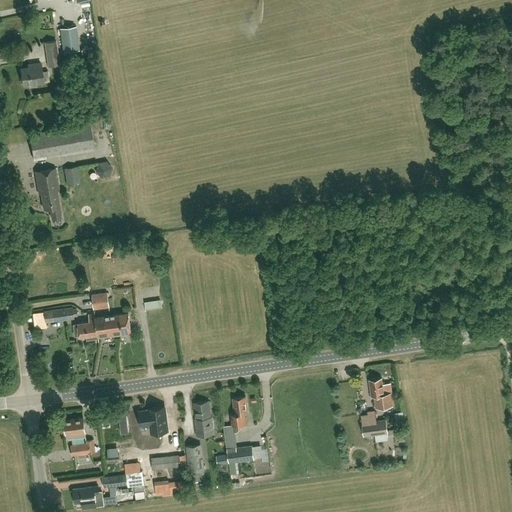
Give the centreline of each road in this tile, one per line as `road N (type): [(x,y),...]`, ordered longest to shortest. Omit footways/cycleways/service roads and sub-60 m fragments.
road 1 (tertiary): [(29,400),(511,330)]
road 2 (unclassified): [(29,400),(0,219)]
